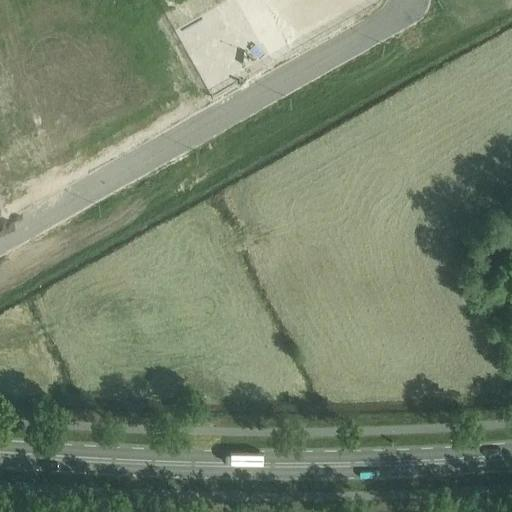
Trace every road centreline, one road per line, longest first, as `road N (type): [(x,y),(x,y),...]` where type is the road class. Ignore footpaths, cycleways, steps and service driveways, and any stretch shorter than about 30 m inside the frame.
road 1 (primary): [(511,456),(300,465),(0,454)]
road 2 (residential): [(0,239),(410,0)]
